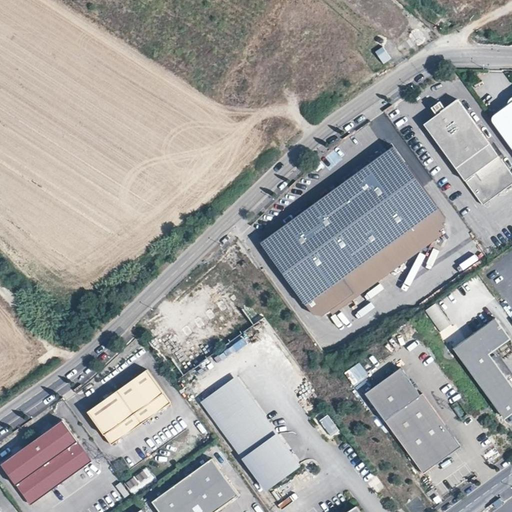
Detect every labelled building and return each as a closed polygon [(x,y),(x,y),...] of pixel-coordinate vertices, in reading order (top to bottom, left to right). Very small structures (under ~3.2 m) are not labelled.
[(435,117),(422,126),(482,207),(511,184),(511,177),(455,101),(443,111),(435,117)] [(435,117),(443,111),(437,103),(429,109),(435,117)] [(494,123),(495,128),(511,151),(511,111),(508,110),(497,119),(495,121),(494,123)] [(309,305),(440,208),(394,147),(264,244),(309,305)] [(233,273),(237,269),(228,257),(223,261),(233,273)] [(437,303),(425,311),(440,333),(451,325),(437,303)] [(504,342),(505,332),(495,318),(454,348),(504,417),(511,411),(511,408),(511,385),(488,353),(504,342)] [(360,362),(344,375),(354,387),(370,374),(360,362)] [(366,394),(424,474),(461,446),(423,394),(421,395),(401,368),(366,394)] [(146,370),(88,413),(112,446),(171,403),(146,370)] [(234,379),(203,402),(267,488),(297,466),(234,379)] [(328,440),(341,432),(330,415),(317,422),(328,440)] [(68,448),(78,441),(63,420),(1,463),(16,485),(26,478),(40,498),(82,469),(68,448)] [(92,462),(78,441),(68,448),(82,469),(92,462)] [(211,459),(153,502),(160,511),(213,511),(238,494),(211,459)] [(40,498),(26,478),(16,485),(30,505),(40,498)] [(118,504),(130,495),(121,483),(109,492),(118,504)] [(361,511),(355,503),(342,511),(361,511)]
